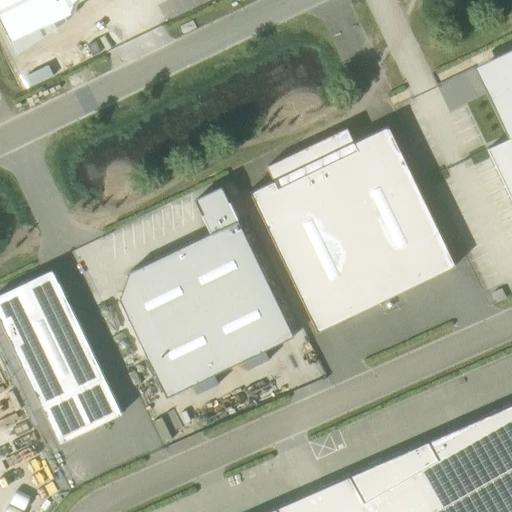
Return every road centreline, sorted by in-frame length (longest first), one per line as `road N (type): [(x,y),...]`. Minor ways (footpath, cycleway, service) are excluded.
road 1 (unclassified): [(511,334),(93,511)]
road 2 (unclassified): [(299,0),(0,147)]
